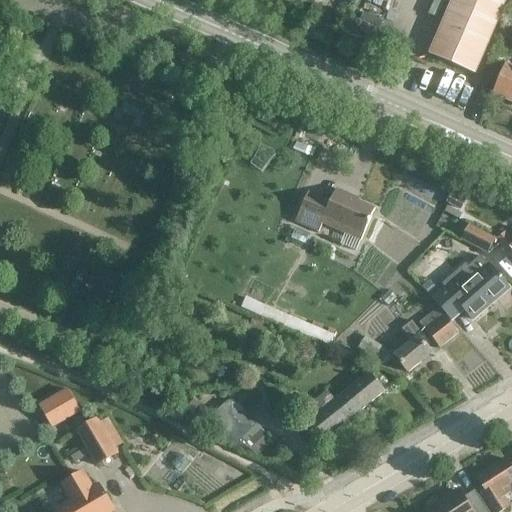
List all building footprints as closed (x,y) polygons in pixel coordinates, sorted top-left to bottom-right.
[(474,75),(506,0),(452,0),(429,55),(474,75)] [(0,61),(8,65),(22,36),(1,27),(0,29),(0,61)] [(511,68),(505,65),(492,96),(511,104),(511,68)] [(307,194),(295,222),(318,233),(322,224),(360,241),(374,210),(349,199),(350,196),(336,190),(330,203),(307,194)] [(511,260),(511,242),(504,233),(496,240),(468,226),(461,241),(488,255),(498,246),(511,260)] [(472,320),(508,290),(487,266),(452,297),(444,288),(431,299),(452,323),(465,311),(472,320)] [(260,306),(245,298),(241,308),(256,315),(260,306)] [(334,337),(264,306),(260,314),(331,345),(334,337)] [(434,352),(457,334),(437,309),(419,324),(435,345),(431,348),(434,352)] [(407,373),(429,355),(417,339),(421,336),(411,322),(401,331),(411,343),(394,357),(407,373)] [(382,364),(390,353),(365,336),(358,348),(382,364)] [(350,353),(354,343),(340,337),(336,347),(350,353)] [(317,446),(383,392),(368,373),(302,427),(317,446)] [(39,407),(52,428),(79,412),(67,391),(39,407)] [(253,426),(240,410),(224,424),(237,440),(253,426)] [(121,441),(105,414),(77,431),(97,465),(117,453),(113,446),(121,441)] [(511,466),(510,463),(479,481),(486,492),(481,494),(492,511),(500,511),(510,507),(504,496),(511,491),(511,490),(508,485),(511,482),(511,466)] [(56,510),(56,511),(113,511),(98,485),(93,489),(83,473),(61,486),(70,502),(56,510)] [(429,511),(488,511),(476,492),(464,500),(460,493),(429,511)]
